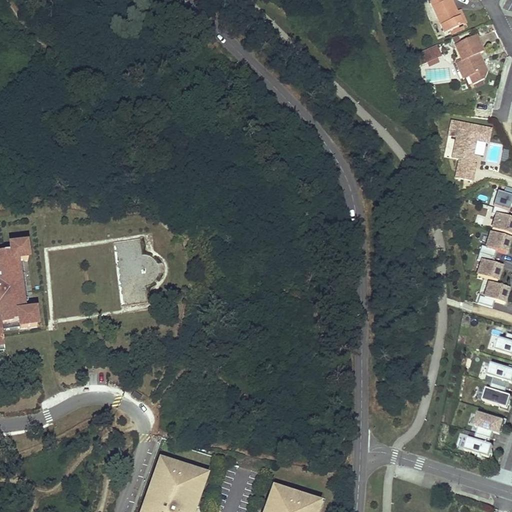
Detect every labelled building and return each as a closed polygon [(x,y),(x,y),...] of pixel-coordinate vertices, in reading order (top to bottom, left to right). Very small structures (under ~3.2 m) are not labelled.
[(445,0),(444,1),(432,6),(444,34),(462,25),(457,12),(451,0),(445,0)] [(460,10),(457,12),(462,25),(466,24),(460,10)] [(452,39),(455,45),(461,43),(458,36),(452,39)] [(485,72),(483,66),(481,61),(477,63),(476,61),(475,59),(479,57),(478,54),(482,52),(475,36),(461,43),(455,45),(461,61),(456,64),(459,71),(465,69),(468,77),(472,85),(482,80),(485,72)] [(418,67),(440,57),(435,46),(415,56),(418,67)] [(463,79),(468,77),(465,69),(459,71),(463,79)] [(488,144),(491,131),(451,123),(448,136),(456,138),(452,159),(459,160),(456,179),(472,182),(475,167),(471,166),(476,142),(480,143),(488,144)] [(480,143),(476,142),(471,166),(475,167),(480,143)] [(503,194),(511,196),(511,189),(505,188),(503,194)] [(511,196),(503,194),(501,201),(496,200),(494,207),(509,212),(511,206),(511,196)] [(492,215),(496,216),(497,215),(507,218),(509,212),(494,207),(492,215)] [(511,219),(507,218),(497,215),(496,216),(492,230),(511,236),(511,235),(511,219)] [(496,252),(496,253),(505,256),(507,251),(510,241),(490,235),(486,249),(496,252)] [(10,247),(11,253),(0,254),(0,315),(1,320),(2,326),(19,323),(20,329),(39,326),(36,311),(25,313),(17,260),(28,259),(26,245),(10,247)] [(494,258),(496,253),(496,252),(486,249),(481,247),(479,253),(494,258)] [(477,262),(481,264),(482,263),(492,266),(494,258),(479,253),(477,262)] [(501,269),(492,266),(482,263),(481,264),(477,276),(497,283),(500,274),(501,269)] [(495,301),(494,303),(504,306),(505,301),(509,291),(496,287),(489,284),(484,298),(495,301)] [(492,308),(494,303),(495,301),(484,298),(480,296),(477,303),(492,308)] [(511,342),(505,341),(499,339),(495,351),(511,356),(511,342)] [(487,376),(493,378),(508,383),(511,383),(511,370),(508,369),(491,364),(487,376)] [(508,383),(493,378),(491,384),(506,389),(508,383)] [(491,384),(489,390),(504,395),(506,389),(491,384)] [(507,409),(508,405),(509,403),(511,397),(504,395),(489,390),(486,389),(482,402),(500,407),(507,409)] [(511,406),(508,405),(507,409),(500,407),(499,410),(509,413),(511,408),(511,406)] [(501,429),(502,427),(503,422),(496,420),(478,415),(475,427),(478,428),(493,433),(499,435),(501,429)] [(503,422),(502,427),(505,428),(507,421),(496,417),(496,420),(503,422)] [(491,439),(493,433),(478,428),(476,434),(491,439)] [(474,440),(489,445),(491,439),(476,434),(474,440)] [(489,458),(490,454),(491,451),(493,446),(489,445),(474,440),(468,438),(464,450),(481,456),(489,458)] [(195,511),(208,475),(214,457),(164,440),(158,457),(138,511),(195,511)] [(493,455),(490,454),(489,458),(481,456),(480,459),(491,462),(493,455)] [(320,511),(324,502),(273,484),(263,511),(320,511)]
